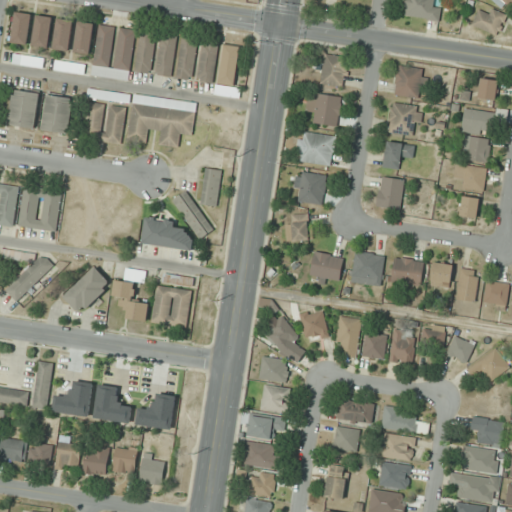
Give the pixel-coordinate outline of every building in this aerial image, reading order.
[(406,0),(405,17),(440,20),(441,6),(433,6),(433,0),(406,0)] [(511,0),(492,0),(501,8),(508,1),(511,4),(511,0)] [(487,13),(479,10),(472,25),(497,35),(506,14),(490,8),(487,13)] [(29,44),(32,13),(16,12),(12,43),(29,44)] [(33,46),(49,48),(52,17),(36,15),(33,46)] [(73,20),(57,19),(54,49),(70,51),(73,20)] [(74,52),(89,55),(95,24),(79,21),(74,52)] [(92,75),(129,80),(136,30),(117,28),(118,27),(99,25),(92,75)] [(135,71),(149,73),(157,36),(142,33),(135,71)] [(176,36),(161,35),(157,74),(172,76),(176,36)] [(196,40),(181,40),(178,78),(194,79),(196,40)] [(198,80),(213,83),(219,43),(204,41),(198,80)] [(234,85),(242,48),(226,44),(218,82),(234,85)] [(44,58),(14,54),(13,64),(43,67),(44,58)] [(349,58),(325,54),(321,84),(344,87),(349,58)] [(84,73),(85,65),(56,61),(55,69),(84,73)] [(423,99),(427,69),(399,66),(395,95),(423,99)] [(500,81),(481,77),(478,98),(496,101),(500,81)] [(215,94),(240,97),(241,89),(216,86),(215,94)] [(41,93),(14,89),(9,125),(35,129),(41,93)] [(314,124),(337,127),(341,98),(311,93),(308,112),(316,113),(314,124)] [(69,133),(74,98),(47,94),(42,130),(69,133)] [(197,102),(133,94),(128,140),(147,142),(149,131),(161,132),(159,145),(180,147),(181,135),(193,136),(197,102)] [(126,108),(108,105),(89,102),(84,138),(122,143),(126,108)] [(422,107),(393,103),(389,132),(418,135),(422,107)] [(495,113),(465,109),(462,131),(491,135),(495,113)] [(332,166),(336,136),(304,132),(301,162),(332,166)] [(461,158),(488,163),(492,140),(465,135),(461,158)] [(413,160),(413,143),(386,143),(386,168),(402,168),(402,160),(413,160)] [(464,176),(462,188),(484,191),(487,168),(456,164),(455,175),(464,176)] [(221,169),(205,167),(201,205),(218,206),(221,169)] [(299,202),(324,203),(325,174),(297,173),(296,191),(299,191),(299,202)] [(378,207),(400,210),(404,179),(381,177),(378,207)] [(20,186),(0,183),(0,224),(15,226),(20,186)] [(19,226),(58,232),(63,191),(25,186),(19,226)] [(172,200),(200,239),(214,229),(187,190),(172,200)] [(460,216),(477,218),(480,198),(463,196),(460,216)] [(309,214),(293,214),(293,240),(309,240),(309,214)] [(176,219),(145,216),(142,244),(192,250),(194,232),(175,229),(176,219)] [(340,277),(344,257),(315,252),(310,280),(328,283),(329,276),(340,277)] [(385,255),(355,252),(352,282),(381,285),(385,255)] [(6,290),(19,303),(55,266),(41,253),(6,290)] [(391,281),(419,287),(424,262),(396,256),(391,281)] [(432,286),(452,286),(452,263),(433,263),(432,286)] [(82,314),(112,284),(95,267),(65,297),(82,314)] [(145,270),(126,268),(125,280),(115,279),(113,296),(121,297),(120,307),(127,308),(126,319),(147,322),(149,302),(135,301),(137,281),(144,282),(145,270)] [(476,301),(480,270),(460,268),(457,299),(476,301)] [(192,285),(193,278),(166,274),(164,282),(192,285)] [(484,300),(494,301),(492,309),(506,311),(510,284),(487,280),(484,300)] [(187,328),(192,290),(157,285),(152,323),(187,328)] [(301,314),(307,341),(329,336),(323,309),(301,314)] [(292,364),(308,351),(282,317),(266,330),(292,364)] [(361,319),(340,317),(336,354),(357,356),(361,319)] [(421,345),(444,349),(446,332),(424,328),(421,345)] [(391,362),(413,363),(415,331),(393,330),(391,362)] [(386,334),(365,334),(364,358),(386,359),(386,334)] [(475,344),(455,335),(447,354),(466,362),(475,344)] [(469,369),(475,376),(483,370),(492,381),(510,366),(495,348),(469,369)] [(260,379),(288,383),(291,361),(263,357),(260,379)] [(33,407),(48,409),(53,363),(39,361),(33,407)] [(53,412),(89,416),(93,383),(71,381),(69,396),(55,394),(53,412)] [(286,413),(291,389),(266,384),(261,408),(286,413)] [(132,404),(119,403),(121,387),(98,385),(95,419),(130,423),(132,404)] [(0,401),(27,405),(29,390),(0,387),(0,401)] [(172,429),(176,395),(154,393),(153,408),(138,407),(136,425),(172,429)] [(375,405),(341,399),(337,418),(372,424),(375,405)] [(430,424),(417,421),(418,412),(386,406),(382,427),(427,435),(430,424)] [(248,435),(277,440),(278,432),(285,433),(288,419),(252,413),(248,435)] [(502,445),(506,422),(474,416),(471,431),(479,433),(478,440),(502,445)] [(361,431),(339,426),(334,448),(356,453),(361,431)] [(416,438),(385,433),(381,456),(412,461),(416,438)] [(25,461),(25,439),(0,439),(0,461),(25,461)] [(77,470),(82,446),(60,441),(55,465),(77,470)] [(28,462),(50,466),(54,446),(32,442),(28,462)] [(277,466),(277,444),(246,444),(246,466),(277,466)] [(113,472),(135,474),(138,447),(116,445),(113,472)] [(497,473),(499,450),(465,446),(463,470),(497,473)] [(85,475),(108,475),(108,447),(85,447),(85,475)] [(168,465),(150,454),(137,475),(156,486),(168,465)] [(411,466),(382,462),(379,486),(408,489),(411,466)] [(349,468),(331,465),(325,496),(343,500),(349,468)] [(251,495),(274,495),(274,473),(251,473),(251,495)] [(495,503),(499,479),(452,473),(450,486),(459,487),(458,498),(495,503)] [(369,511),(371,511),(403,511),(407,495),(373,489),(369,511)] [(270,511),(273,503),(247,498),(244,511),(270,511)] [(486,511),(487,507),(457,502),(455,511),(486,511)]
